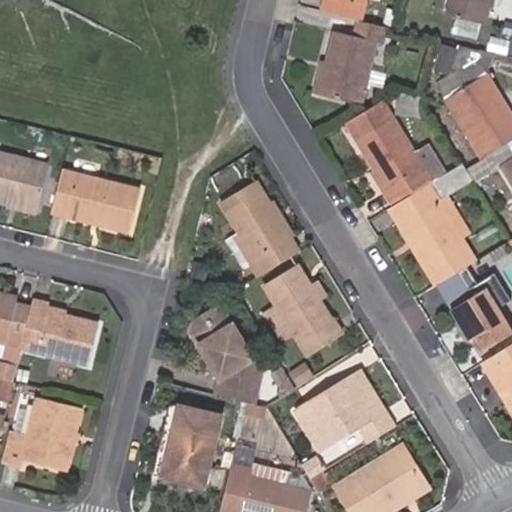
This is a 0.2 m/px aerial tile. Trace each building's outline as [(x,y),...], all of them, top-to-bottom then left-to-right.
[(331,0),(327,20),(360,28),(363,29),(369,0),(331,0)] [(491,0),(454,0),(449,24),(485,32),(491,0)] [(363,29),(360,28),(357,42),(336,38),(329,71),(321,103),(360,113),(375,49),(386,51),(390,35),(363,29)] [(321,103),(329,71),(322,70),(314,102),(321,103)] [(497,118),(506,114),(506,113),(489,83),(480,88),(497,118)] [(485,166),(511,149),(511,123),(506,114),(497,118),(480,88),(448,106),(485,166)] [(425,107),(400,100),(395,119),(419,126),(425,107)] [(368,117),(347,130),(373,173),(373,174),(395,209),(429,189),(431,187),(431,186),(384,108),(368,117)] [(49,163),(0,151),(0,198),(38,207),(49,163)] [(63,168),(53,211),(131,230),(141,187),(63,168)] [(395,209),(373,174),(370,176),(392,211),(395,209)] [(466,189),(457,174),(441,184),(449,199),(466,189)] [(252,279),(295,252),(251,182),(217,203),(235,233),(251,259),(243,265),(252,279)] [(413,253),(437,293),(476,269),(462,244),(441,210),(429,189),(395,209),(419,249),(413,253)] [(448,206),(441,210),(462,244),(467,241),(448,206)] [(392,211),(390,213),(413,253),(419,249),(395,209),(392,211)] [(251,259),(235,233),(227,239),(243,265),(251,259)] [(340,337),(318,301),(310,289),(296,265),(265,285),(276,303),(294,334),(308,355),(339,337),(340,337)] [(310,289),(318,301),(325,296),(318,284),(310,289)] [(7,296),(0,294),(0,342),(5,344),(5,338),(20,341),(23,329),(28,309),(16,305),(15,305),(6,303),(7,296)] [(17,298),(7,296),(6,303),(15,305),(16,305),(17,298)] [(479,344),(484,352),(511,336),(486,296),(453,316),(465,335),(473,348),(479,344)] [(45,303),(30,300),(28,309),(23,329),(20,341),(19,349),(85,364),(94,324),(60,315),(43,311),(45,303)] [(62,307),(45,303),(43,311),(60,315),(62,307)] [(282,340),(294,334),(276,303),(265,310),(282,340)] [(193,327),(193,335),(225,316),(218,313),(193,327)] [(220,377),(216,395),(246,402),(254,404),(261,376),(225,316),(193,335),(220,377)] [(473,359),(484,352),(479,344),(473,348),(465,335),(459,338),(473,359)] [(511,349),(489,364),(511,405),(511,349)] [(296,388),(315,377),(305,361),(288,372),(296,388)] [(280,390),(291,383),(281,368),(271,374),(280,390)] [(377,414),(383,410),(360,371),(326,392),(326,393),(330,399),(359,383),(377,414)] [(370,443),(394,428),(383,410),(377,414),(359,383),(330,399),(326,393),(297,411),(320,448),(359,425),(370,443)] [(9,429),(1,463),(19,468),(21,460),(61,470),(77,406),(35,397),(32,410),(18,407),(12,430),(9,429)] [(204,487),(221,417),(178,407),(162,478),(204,487)] [(350,511),(380,511),(425,484),(402,445),(335,487),(350,511)] [(220,509),(219,511),(306,511),(312,488),(251,472),(253,465),(232,461),(229,470),(222,504),(220,509)] [(332,485),(323,472),(311,479),(319,492),(332,485)]
